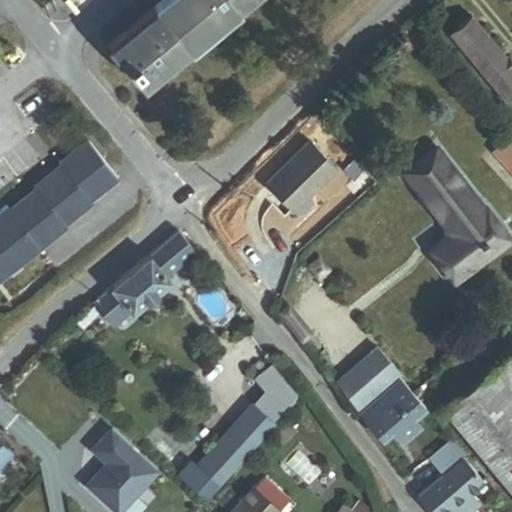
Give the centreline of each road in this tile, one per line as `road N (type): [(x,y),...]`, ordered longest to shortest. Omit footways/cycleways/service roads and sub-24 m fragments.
road 1 (residential): [(404,511),(175,207)]
road 2 (residential): [(407,0),(175,207)]
road 3 (residential): [(175,207),(14,0)]
road 4 (residential): [(0,370),(175,207)]
